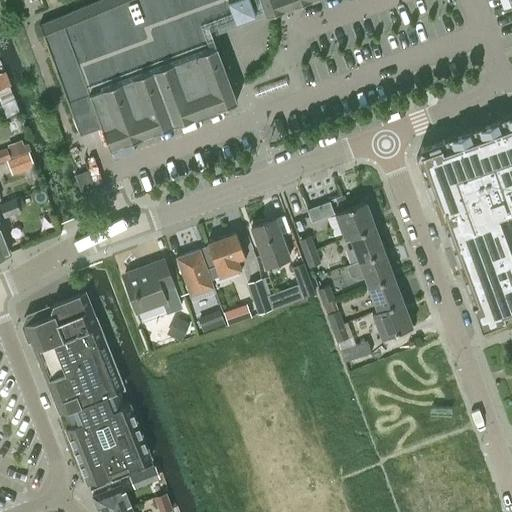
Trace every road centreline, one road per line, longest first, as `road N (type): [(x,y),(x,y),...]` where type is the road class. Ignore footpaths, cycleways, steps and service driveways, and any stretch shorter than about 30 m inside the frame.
road 1 (residential): [(0,288),(84,243),(382,137)]
road 2 (residential): [(511,489),(382,137)]
road 3 (residential): [(0,317),(58,464),(58,497)]
road 4 (residential): [(382,137),(511,91)]
